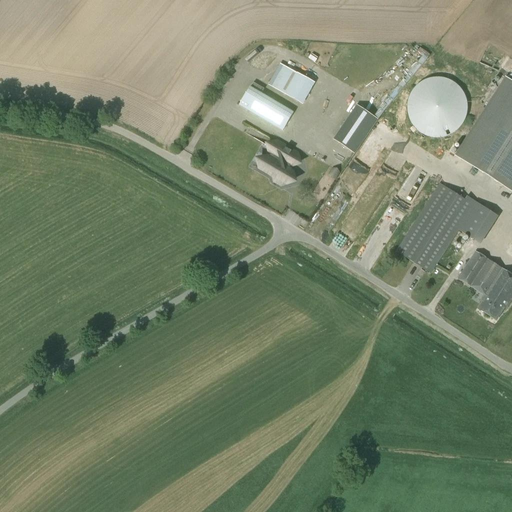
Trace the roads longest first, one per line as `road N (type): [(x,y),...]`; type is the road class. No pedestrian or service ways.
road 1 (unclassified): [(0,413),(271,245),(286,224)]
road 2 (unclassified): [(286,224),(119,130),(0,105)]
road 3 (unclassified): [(511,371),(286,224)]
